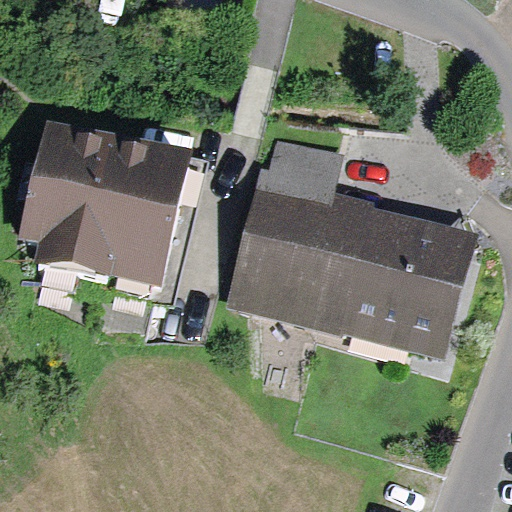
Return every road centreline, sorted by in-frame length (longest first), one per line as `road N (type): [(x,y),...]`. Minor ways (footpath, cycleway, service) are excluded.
road 1 (residential): [(466,511),(511,364)]
road 2 (residential): [(511,96),(486,50),(415,0)]
